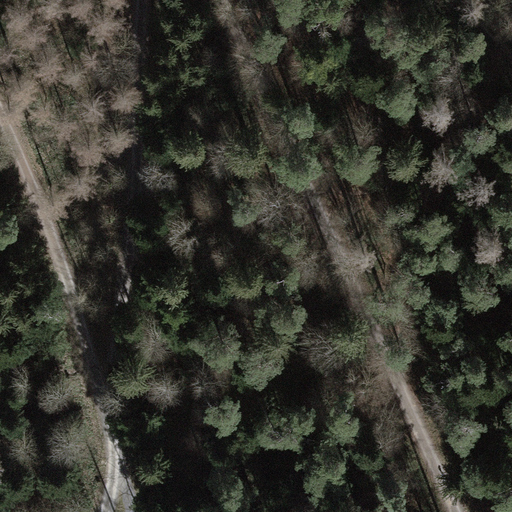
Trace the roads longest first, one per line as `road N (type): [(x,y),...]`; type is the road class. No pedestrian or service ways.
road 1 (track): [(460,511),(226,0)]
road 2 (track): [(102,511),(117,473),(104,405),(132,250),(141,0)]
road 3 (track): [(104,405),(41,211),(0,118)]
